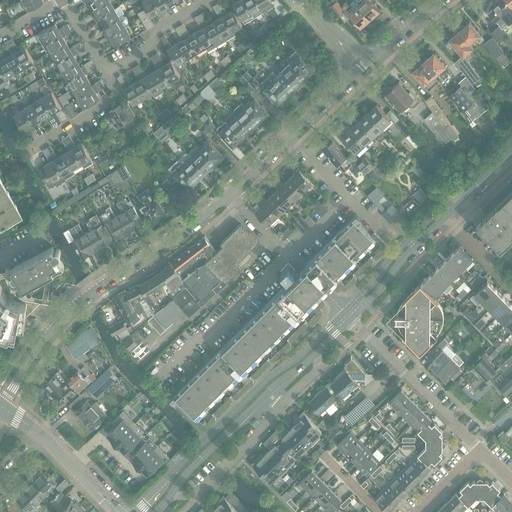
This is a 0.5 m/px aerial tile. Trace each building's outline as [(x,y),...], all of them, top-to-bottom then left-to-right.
[(43,0),(24,0),(22,1),(28,11),(44,1),(43,0)] [(94,9),(108,0),(88,0),(85,2),(88,6),(91,4),(94,9)] [(96,20),(114,9),(109,0),(108,0),(94,9),(97,14),(94,16),(96,20)] [(159,16),(163,14),(154,0),(144,0),(142,1),(152,16),(157,13),(159,16)] [(164,9),(169,6),(166,0),(154,0),(163,14),(166,12),(164,9)] [(254,18),(243,0),(238,0),(239,0),(233,4),(245,24),(254,18)] [(243,0),(254,18),(264,12),(256,0),(243,0)] [(256,0),(264,12),(274,6),(272,1),(274,0),(256,0)] [(335,0),(331,0),(329,2),(345,22),(352,16),(361,27),(370,19),(354,0),(350,4),(354,8),(349,12),(345,8),(343,10),(335,0)] [(354,0),(370,19),(380,10),(371,0),(354,0)] [(504,24),(511,17),(511,6),(506,0),(494,0),(491,3),(501,15),(498,17),(504,24)] [(114,9),(96,20),(98,23),(101,21),(104,27),(122,16),(125,14),(119,6),(114,9)] [(222,13),(233,31),(242,25),(233,10),(227,14),(225,11),(222,13)] [(146,13),(140,17),(147,29),(154,26),(146,13)] [(235,35),(233,31),(222,13),(218,15),(220,18),(214,21),(223,37),(226,41),(235,35)] [(107,32),(104,34),(106,37),(125,26),(124,25),(127,23),(128,21),(125,16),(122,16),(104,27),(107,32)] [(226,41),(223,37),(214,21),(208,25),(207,22),(203,24),(214,42),(216,46),(226,41)] [(458,29),(470,43),(476,37),(479,41),(484,38),(469,21),(465,25),(464,24),(458,29)] [(61,28),(58,30),(55,24),(36,35),(42,44),(69,28),(67,24),(61,28)] [(216,46),(214,42),(203,24),(200,26),(201,29),(195,32),(205,48),(205,47),(208,51),(216,46)] [(493,37),(497,42),(507,34),(499,25),(491,33),(494,36),(493,37)] [(125,26),(106,37),(108,41),(111,39),(115,44),(130,35),(125,26)] [(72,32),(69,28),(42,44),(48,54),(51,52),(66,42),(63,37),(66,35),(72,32)] [(469,43),(470,43),(458,29),(452,34),(453,35),(449,39),(463,55),(455,62),(465,76),(466,75),(472,84),(480,78),(470,64),(471,64),(468,60),(471,57),(468,53),(474,48),(469,43)] [(296,31),(292,35),(298,41),(302,37),(296,31)] [(195,53),(205,48),(195,32),(190,36),(188,33),(184,35),(195,53)] [(186,59),(195,53),(184,35),(181,37),(183,40),(177,43),(186,59)] [(286,59),(305,78),(306,78),(306,79),(308,79),(310,77),(310,75),(310,74),(318,67),(301,48),(301,47),(290,35),(285,39),(295,51),(286,59)] [(497,42),(493,37),(485,43),(495,58),(496,57),(503,67),(511,61),(497,42)] [(56,61),(80,46),(78,43),(72,46),(70,48),(66,42),(51,52),(56,61)] [(177,64),(186,59),(177,43),(171,47),(169,44),(166,46),(177,64)] [(241,52),(245,49),(240,44),(236,47),(241,52)] [(257,49),(254,45),(247,51),(250,55),(257,49)] [(62,70),(77,61),(74,55),(77,54),(83,50),(80,46),(56,61),(62,70)] [(13,49),(24,68),(34,62),(25,47),(19,50),(17,47),(13,49)] [(282,61),(286,58),(280,52),(279,52),(275,48),(272,50),(282,61)] [(15,73),(24,68),(13,49),(10,51),(11,54),(6,58),(15,73)] [(422,62),(434,75),(438,72),(443,79),(448,75),(445,72),(449,69),(435,54),(431,58),(429,56),(422,62)] [(0,69),(6,79),(15,73),(6,58),(0,61),(0,69)] [(224,67),(228,63),(224,58),(220,62),(224,67)] [(302,82),(305,78),(286,59),(292,65),(283,73),(296,87),(297,86),(299,86),(301,84),(302,82)] [(67,79),(92,65),(89,61),(83,65),(84,65),(81,67),(77,61),(62,70),(67,79)] [(159,64),(170,82),(180,76),(171,61),(165,65),(163,61),(159,64)] [(434,75),(422,62),(422,61),(417,65),(418,66),(413,70),(420,77),(419,78),(429,89),(438,81),(433,76),(434,75)] [(161,88),(170,82),(159,64),(156,66),(158,69),(152,72),(161,88)] [(73,89),(88,79),(85,74),(88,72),(94,69),(92,65),(67,79),(73,89)] [(0,89),(9,84),(6,79),(0,69),(0,89)] [(254,77),(253,77),(247,71),(243,75),(244,76),(249,81),(250,81),(257,88),(261,84),(254,77)] [(164,92),(161,88),(152,72),(146,76),(144,73),(141,75),(152,93),(154,97),(164,92)] [(208,81),(212,78),(207,73),(204,76),(208,81)] [(295,87),(296,87),(283,73),(278,77),(275,74),(272,74),(271,75),(271,77),(287,95),(290,92),(292,92),(295,89),(295,87)] [(143,99),(152,93),(141,75),(137,77),(139,80),(133,83),(143,99)] [(472,84),(466,75),(465,76),(458,82),(460,85),(459,86),(473,101),(464,109),(460,104),(457,106),(469,123),(482,113),(486,119),(494,112),(472,84)] [(248,82),(249,81),(244,76),(240,80),(245,85),(244,86),(251,94),(255,90),(248,82)] [(287,95),(271,77),(270,79),(268,76),(261,82),(264,85),(262,86),(278,103),(282,100),(283,100),(285,100),(287,98),(287,96),(286,95),(287,95)] [(212,87),(215,91),(224,84),(218,77),(210,83),(209,84),(212,87)] [(78,98),(102,84),(100,80),(94,83),(95,84),(92,85),(88,79),(73,89),(78,98)] [(384,93),(385,94),(400,111),(406,106),(414,107),(419,103),(415,98),(399,81),(392,87),(390,87),(384,93)] [(133,104),(143,99),(133,83),(128,87),(126,84),(122,86),(133,104)] [(102,84),(78,98),(84,107),(99,98),(96,93),(99,91),(105,87),(102,84)] [(206,93),(211,88),(212,87),(209,84),(202,90),(206,93)] [(450,94),(460,104),(464,109),(473,101),(459,86),(450,94)] [(42,98),(53,117),(57,114),(55,111),(61,108),(52,92),(42,98)] [(179,97),(184,102),(187,99),(183,94),(179,97)] [(268,112),(254,97),(252,95),(249,98),(251,100),(245,105),(259,120),(260,119),(262,120),(265,117),(265,115),(268,112)] [(459,135),(451,125),(431,96),(425,100),(432,111),(432,112),(445,129),(451,138),(452,139),(459,135)] [(180,105),(184,102),(179,97),(176,100),(180,105)] [(50,119),(53,117),(42,98),(33,104),(42,119),(48,115),(50,119)] [(77,114),(70,103),(64,106),(71,117),(77,114)] [(129,119),(135,116),(127,103),(122,106),(121,105),(109,111),(112,116),(110,117),(115,126),(117,125),(118,127),(130,120),(129,119)] [(36,122),(42,119),(33,104),(24,109),(35,128),(38,125),(36,122)] [(187,112),(191,109),(187,104),(183,108),(187,112)] [(259,120),(245,105),(244,104),(240,107),(239,105),(233,111),(234,112),(235,111),(236,113),(251,128),(252,128),(253,128),(256,125),(256,123),(259,120)] [(385,130),(394,122),(377,104),(368,112),(382,127),(385,130)] [(163,111),(167,116),(171,113),(166,108),(163,111)] [(31,130),(35,128),(24,109),(14,115),(23,130),(29,127),(31,130)] [(164,120),(167,116),(163,111),(159,114),(164,120)] [(251,128),(236,113),(235,111),(234,112),(226,120),(242,136),(246,133),(247,134),(250,131),(250,129),(251,128)] [(382,127),(368,112),(359,120),(377,139),(380,142),(383,140),(380,137),(381,136),(376,132),(382,127)] [(451,138),(445,129),(432,112),(424,118),(439,135),(439,134),(446,142),(451,138)] [(204,114),(200,118),(204,123),(208,118),(204,114)] [(220,123),(217,127),(209,119),(205,123),(212,131),(213,130),(214,131),(213,132),(220,138),(224,135),(233,145),(237,141),(239,141),(242,139),(241,137),(242,136),(226,120),(221,124),(220,123)] [(400,119),(395,123),(401,130),(402,130),(407,135),(411,131),(400,119)] [(359,120),(350,128),(368,148),(377,139),(359,120)] [(155,132),(153,129),(148,124),(144,127),(145,128),(146,129),(149,133),(149,132),(151,134),(155,132)] [(207,136),(211,132),(205,126),(200,130),(207,136)] [(163,127),(154,135),(162,144),(171,137),(163,127)] [(368,148),(350,128),(342,137),(360,156),(368,148)] [(201,149),(214,163),(215,162),(216,163),(219,161),(219,158),(222,155),(209,141),(201,149)] [(334,161),(333,161),(334,162),(334,161),(344,172),(349,168),(354,175),(360,170),(354,163),(352,165),(332,142),(324,150),(329,155),(328,155),(329,157),(330,156),(334,161)] [(463,142),(458,145),(462,151),(467,147),(463,142)] [(93,162),(91,159),(82,143),(76,147),(74,144),(71,146),(82,164),(84,168),(93,162)] [(214,163),(201,149),(197,145),(188,153),(193,157),(205,171),(206,171),(208,171),(210,169),(210,166),(214,163)] [(72,170),(82,164),(71,146),(67,148),(69,151),(63,154),(72,170)] [(108,152),(97,159),(101,166),(112,159),(108,152)] [(193,157),(188,153),(187,152),(178,160),(197,179),(200,176),(202,176),(205,174),(204,172),(205,171),(193,157)] [(74,173),(72,170),(63,154),(57,158),(55,155),(52,157),(63,175),(65,179),(74,173)] [(366,175),(374,167),(364,156),(356,164),(366,175)] [(65,179),(63,175),(52,157),(48,159),(50,162),(44,166),(45,166),(38,170),(47,184),(53,181),(56,186),(66,181),(65,179)] [(178,177),(174,181),(178,186),(179,185),(180,187),(184,184),(188,188),(192,184),(194,184),(196,182),(196,180),(197,179),(178,160),(170,168),(178,177)] [(290,177),(304,191),(313,182),(295,164),(293,166),(293,169),(296,172),(290,177)] [(113,172),(120,183),(131,176),(124,165),(113,172)] [(397,167),(391,173),(394,176),(400,170),(397,167)] [(112,187),(120,183),(113,172),(105,176),(108,181),(108,180),(112,187)] [(100,185),(108,181),(105,176),(98,181),(100,185)] [(295,199),(304,191),(290,177),(285,182),(283,180),(280,183),(295,199)] [(171,193),(176,188),(167,178),(162,183),(171,193)] [(93,190),(100,185),(98,181),(90,186),(93,190)] [(286,208),(295,199),(280,183),(276,186),(278,188),(273,193),(286,208)] [(0,225),(18,215),(2,188),(0,184),(0,225)] [(431,184),(425,189),(429,194),(435,188),(431,184)] [(85,195),(93,190),(90,186),(83,191),(85,195)] [(421,203),(428,197),(420,188),(413,194),(421,203)] [(487,214),(476,224),(498,246),(503,242),(503,241),(507,238),(508,240),(509,240),(509,241),(511,237),(511,189),(503,198),(497,204),(490,211),(487,214)] [(160,199),(159,198),(158,198),(157,197),(156,198),(155,198),(154,197),(153,198),(147,190),(138,196),(144,204),(139,207),(145,215),(149,213),(153,219),(158,216),(160,216),(163,214),(163,212),(164,211),(158,203),(159,202),(160,201),(160,200),(160,199)] [(78,199),(85,195),(83,191),(79,193),(76,195),(78,199)] [(277,216),(286,208),(273,193),(268,198),(266,196),(262,200),(277,216)] [(71,204),(78,199),(76,195),(75,195),(68,199),(71,204)] [(121,203),(135,227),(142,223),(133,207),(130,200),(127,202),(125,198),(120,201),(121,203)] [(63,209),(71,204),(68,199),(61,204),(63,209)] [(268,225),(277,216),(262,200),(258,203),(260,205),(255,211),(268,225)] [(127,232),(135,227),(121,203),(120,201),(116,203),(118,205),(122,213),(118,215),(127,232)] [(315,211),(319,207),(315,203),(311,206),(315,211)] [(381,213),(384,216),(389,221),(399,212),(391,203),(381,213)] [(56,213),(63,209),(61,204),(53,209),(56,213)] [(323,204),(315,211),(321,217),(328,210),(323,204)] [(127,232),(118,215),(115,217),(110,207),(106,209),(107,211),(120,236),(127,232)] [(113,240),(120,236),(107,211),(99,215),(113,240)] [(90,221),(103,245),(111,241),(96,214),(89,218),(90,221)] [(318,297),(329,286),(335,291),(338,292),(340,290),(342,291),(345,291),(356,281),(356,278),(353,276),(344,285),(337,278),(374,241),(381,248),(372,257),(374,260),(377,260),(387,250),(387,246),(374,233),(370,236),(358,224),(361,220),(355,214),(352,217),(354,219),(308,265),(297,275),(293,271),(294,270),(288,264),(281,270),(287,276),(288,275),(293,280),(174,397),(173,395),(169,398),(175,404),(178,401),(187,410),(184,413),(202,431),(204,431),(215,421),(214,418),(212,416),(203,425),(196,418),(309,306),(316,313),(306,322),(308,324),(312,324),(322,314),(322,311),(319,309),(321,307),(322,308),(324,306),(324,302),(318,297)] [(297,227),(301,224),(297,219),(293,223),(297,227)] [(305,220),(297,227),(304,234),(311,227),(305,220)] [(96,249),(103,245),(90,221),(86,223),(90,230),(87,232),(96,249)] [(87,232),(84,233),(79,223),(74,226),(89,253),(96,249),(87,232)] [(223,245),(211,256),(224,270),(221,273),(224,276),(227,273),(259,242),(256,240),(240,224),(220,242),(222,245),(223,245)] [(81,257),(89,253),(74,226),(63,232),(69,242),(72,240),(81,257)] [(288,228),(279,236),(284,241),(292,232),(288,228)] [(205,261),(216,251),(205,237),(172,262),(183,279),(198,300),(222,278),(205,261)] [(38,274),(42,280),(64,267),(59,257),(60,256),(61,256),(61,255),(61,253),(61,252),(60,250),(59,249),(58,249),(56,248),(54,249),(51,246),(32,257),(30,259),(39,273),(38,274)] [(450,254),(464,268),(472,260),(459,247),(459,246),(450,254)] [(456,275),(464,268),(450,254),(443,262),(456,275)] [(357,277),(373,261),(369,258),(354,273),(357,277)] [(23,290),(42,280),(38,274),(39,273),(30,259),(11,269),(13,273),(11,274),(11,275),(11,277),(12,278),(13,279),(14,280),(15,281),(17,280),(23,290)] [(145,311),(128,324),(136,334),(153,321),(156,325),(194,295),(182,280),(184,278),(172,262),(157,274),(140,284),(153,307),(145,311)] [(449,283),(456,275),(443,262),(435,269),(449,283)] [(435,269),(428,277),(441,291),(445,295),(453,287),(449,283),(435,269)] [(474,278),(478,282),(483,277),(479,273),(474,278)] [(434,297),(441,291),(428,277),(420,284),(438,301),(434,297)] [(481,302),(495,288),(487,280),(486,281),(487,281),(474,294),(470,297),(471,298),(470,299),(477,305),(481,302)] [(154,315),(140,284),(115,296),(126,318),(109,328),(113,335),(117,333),(123,343),(129,350),(137,343),(134,339),(126,328),(124,324),(128,322),(130,320),(134,324),(140,319),(136,315),(137,314),(136,312),(144,309),(149,319),(154,315)] [(437,302),(438,301),(420,284),(402,301),(403,302),(403,301),(404,302),(401,304),(399,307),(398,310),(397,313),(397,315),(395,315),(395,321),(397,321),(397,324),(398,327),(399,330),(401,333),(404,335),(403,335),(402,336),(420,353),(437,336),(437,335),(437,336),(436,335),(438,333),(440,330),(442,327),(443,324),(443,320),(443,317),(443,313),(442,310),(440,307),(439,304),(437,302),(437,301),(437,302)] [(0,334),(2,335),(7,337),(11,338),(16,339),(18,326),(25,327),(27,304),(22,304),(18,303),(13,301),(9,299),(6,296),(3,293),(0,289),(0,287),(0,334)] [(489,310),(502,296),(495,288),(481,302),(489,310)] [(459,293),(463,297),(468,292),(464,289),(459,293)] [(459,301),(463,297),(459,293),(455,298),(459,301)] [(497,317),(510,304),(502,296),(489,310),(497,317)] [(449,303),(449,304),(444,308),(448,312),(452,307),(449,303)] [(504,325),(511,316),(511,305),(510,304),(497,317),(504,325)] [(466,317),(470,313),(466,309),(462,313),(466,317)] [(471,322),(475,318),(479,313),(474,309),(470,313),(466,317),(471,322)] [(469,324),(463,318),(459,322),(464,328),(469,324)] [(478,321),(474,325),(477,328),(479,330),(483,326),(481,324),(478,321)] [(297,330),(300,333),(307,326),(303,323),(297,330)] [(75,359),(100,341),(91,328),(65,346),(75,359)] [(482,332),(486,337),(490,333),(485,328),(482,332)] [(291,342),(300,333),(297,330),(288,338),(291,342)] [(496,339),(492,343),(497,348),(501,344),(496,339)] [(289,347),(290,346),(290,343),(288,341),(279,350),(283,353),(289,347)] [(437,371),(455,353),(446,344),(445,345),(441,349),(438,345),(437,345),(427,354),(431,359),(428,362),(437,371)] [(274,362),(283,353),(279,350),(269,360),(271,362),(274,362)] [(498,354),(495,350),(490,355),(493,358),(498,354)] [(455,353),(437,371),(446,379),(449,376),(453,380),(464,370),(459,366),(463,362),(455,353)] [(511,354),(509,357),(499,366),(504,371),(511,363),(511,354)] [(498,364),(504,358),(502,356),(497,356),(493,359),(498,364)] [(365,373),(352,358),(346,364),(346,369),(331,382),(339,392),(347,400),(365,384),(365,373)] [(482,358),(473,366),(486,380),(495,371),(482,358)] [(259,367),(262,371),(270,363),(266,360),(259,367)] [(507,377),(498,385),(508,395),(511,391),(511,364),(511,365),(505,371),(509,375),(507,377)] [(78,370),(67,379),(77,391),(78,392),(89,382),(91,381),(93,383),(97,379),(92,373),(91,374),(84,366),(81,369),(87,376),(85,378),(78,370)] [(254,379),(262,371),(259,367),(250,376),(254,379)] [(88,387),(87,388),(89,389),(96,397),(117,378),(108,368),(101,375),(97,379),(93,383),(88,387)] [(58,401),(62,405),(67,401),(71,406),(82,396),(78,392),(77,391),(76,392),(66,381),(65,381),(57,372),(55,374),(43,384),(58,401)] [(242,387),(245,391),(252,384),(252,381),(250,379),(242,387)] [(331,382),(308,402),(319,414),(325,409),(330,415),(338,408),(333,402),(337,398),(334,396),(339,392),(331,382)] [(465,386),(462,389),(470,398),(473,395),(465,386)] [(236,399),(245,391),(242,387),(232,397),(233,399),(236,399)] [(397,410),(409,397),(401,390),(389,403),(397,410)] [(366,396),(344,416),(351,425),(374,404),(366,396)] [(221,404),(225,408),(232,400),(228,397),(221,404)] [(404,417),(416,405),(409,397),(397,410),(404,417)] [(87,401),(75,412),(91,430),(103,419),(107,415),(102,409),(96,402),(92,406),(87,401)] [(216,416),(225,408),(221,404),(213,413),(216,416)] [(411,425),(423,412),(416,405),(404,417),(411,425)] [(123,411),(113,421),(117,425),(127,415),(123,411)] [(292,427),(311,446),(320,437),(317,435),(322,431),(303,412),(294,421),(296,423),(292,427)] [(418,432),(431,419),(423,412),(411,425),(418,432)] [(117,425),(108,435),(116,443),(136,423),(127,415),(117,425)] [(425,443),(442,443),(442,436),(440,433),(442,431),(431,419),(418,432),(425,439),(425,443)] [(136,423),(116,443),(125,451),(135,441),(142,434),(144,432),(136,423)] [(336,424),(327,433),(335,442),(345,433),(336,424)] [(311,446),(292,427),(288,431),(282,425),(273,433),(296,456),(300,453),(302,455),(311,446)] [(345,452),(358,440),(350,432),(337,445),(345,452)] [(292,460),(296,456),(273,433),(264,442),(270,449),(266,453),(285,471),(294,462),(292,460)] [(503,433),(499,439),(500,440),(504,444),(509,438),(503,433)] [(142,434),(135,441),(138,444),(143,438),(144,438),(145,437),(142,434)] [(391,435),(388,439),(384,442),(387,446),(391,442),(392,443),(391,444),(395,447),(399,443),(391,435)] [(141,447),(130,457),(138,465),(155,449),(158,446),(150,438),(146,441),(141,447)] [(143,438),(138,444),(141,447),(146,441),(144,438),(143,438)] [(352,460),(365,447),(358,440),(345,452),(352,460)] [(442,450),(442,443),(425,443),(425,447),(418,455),(431,467),(442,456),(440,453),(442,450)] [(155,449),(138,465),(147,474),(158,464),(167,454),(158,446),(155,449)] [(360,467),(372,454),(365,447),(352,460),(360,467)] [(276,480),(285,471),(266,453),(263,456),(260,454),(251,463),(270,482),(274,478),(276,480)] [(167,454),(158,464),(160,466),(169,457),(167,454)] [(372,454),(360,467),(367,474),(380,461),(372,454)] [(423,474),(431,467),(418,455),(411,462),(423,474)] [(416,482),(423,474),(411,462),(403,469),(416,482)] [(31,478),(46,493),(52,487),(51,487),(55,484),(50,479),(51,478),(45,472),(44,473),(40,469),(36,473),(35,472),(31,476),(32,477),(31,478)] [(409,489),(416,482),(403,469),(397,476),(409,489)] [(307,490),(320,478),(312,470),(299,483),(307,490)] [(402,496),(409,489),(397,476),(389,483),(402,496)] [(46,493),(31,478),(28,481),(27,480),(23,484),(24,486),(23,486),(37,501),(38,501),(37,500),(42,495),(42,496),(46,493)] [(314,498),(327,485),(320,478),(307,490),(314,498)] [(480,498),(481,481),(473,481),(470,484),(468,481),(456,492),(469,506),(476,498),(480,498)] [(492,506),(504,493),(492,481),(490,484),(487,481),(481,481),(480,498),(484,498),(492,506)] [(395,503),(402,496),(389,483),(382,490),(395,503)] [(321,505),(334,492),(327,485),(314,498),(321,505)] [(34,504),(37,501),(23,486),(20,489),(19,488),(15,493),(16,494),(14,495),(28,509),(33,504),(34,504)] [(382,490),(374,498),(387,511),(395,503),(382,490)] [(57,504),(65,496),(61,492),(53,500),(57,504)] [(213,511),(244,511),(247,510),(230,492),(225,497),(223,496),(214,505),(216,507),(212,511),(213,511)] [(334,492),(321,505),(328,511),(329,511),(342,500),(334,492)] [(461,511),(462,511),(469,506),(456,492),(449,500),(461,511)] [(497,511),(499,511),(511,500),(504,493),(492,506),(497,511)] [(73,511),(79,507),(75,502),(74,503),(70,499),(69,500),(65,496),(57,504),(61,508),(59,510),(56,511),(73,511)] [(61,508),(57,504),(53,500),(51,501),(59,510),(61,508)] [(446,511),(461,511),(449,500),(442,507),(446,511)] [(511,511),(511,500),(499,511),(511,511)] [(0,511),(14,511),(6,503),(5,504),(3,504),(0,506),(0,509),(0,508),(0,511)]
